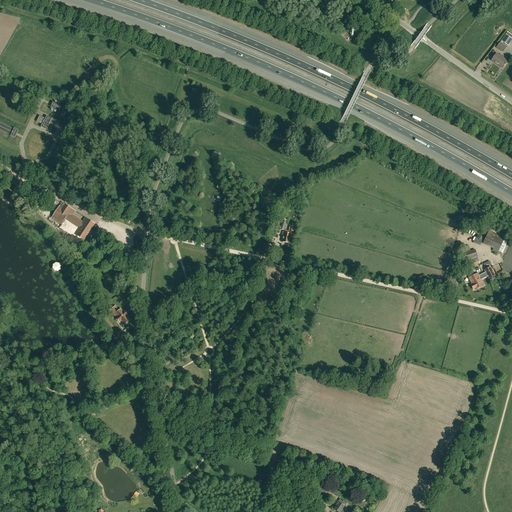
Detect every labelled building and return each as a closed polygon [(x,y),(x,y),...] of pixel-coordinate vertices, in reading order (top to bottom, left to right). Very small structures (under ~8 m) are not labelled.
[(501,41),(506,44),(507,45),(511,38),(511,36),(507,33),(505,35),(501,41)] [(500,42),(496,47),(503,52),(506,47),(500,42)] [(501,55),(500,56),(496,53),(491,60),(502,68),(507,61),(503,58),(504,57),(501,55)] [(62,106),(53,102),(50,107),(59,111),(62,106)] [(45,119),(39,116),(36,122),(42,125),(41,127),(51,132),(53,127),(57,129),(60,122),(47,116),(45,119)] [(14,129),(0,122),(0,130),(11,136),(10,137),(15,139),(19,130),(14,129)] [(22,188),(54,204),(56,200),(33,188),(18,181),(16,185),(22,188)] [(82,222),(73,215),(75,211),(62,202),(53,215),(51,218),(61,225),(65,219),(78,228),(74,234),(83,240),(94,224),(85,218),(82,222)] [(282,242),(289,243),(291,235),(292,235),(294,227),(290,226),(289,234),(284,233),(282,242)] [(508,239),(501,236),(489,230),(483,244),(493,249),(492,251),(497,254),(498,251),(502,253),(508,239)] [(44,243),(43,241),(40,241),(37,243),(37,247),(39,250),(43,250),(45,247),(45,244),(44,243)] [(465,268),(468,267),(479,264),(477,258),(475,249),(460,254),(465,268)] [(491,267),(485,270),(489,279),(496,276),(491,267)] [(478,273),(469,278),(472,284),(471,284),(473,290),(474,289),(475,290),(484,285),(478,273)] [(119,311),(115,306),(110,310),(116,318),(119,322),(121,321),(124,325),(130,320),(127,316),(124,311),(123,312),(121,309),(119,311)] [(321,478),(319,483),(316,493),(323,495),(323,497),(324,497),(325,496),(330,482),(321,478)] [(324,511),(319,499),(317,500),(315,497),(311,499),(316,511),(324,511)] [(347,501),(346,503),(340,499),(336,505),(334,509),(338,511),(344,511),(345,511),(342,509),(344,506),(346,508),(350,503),(347,501)]
